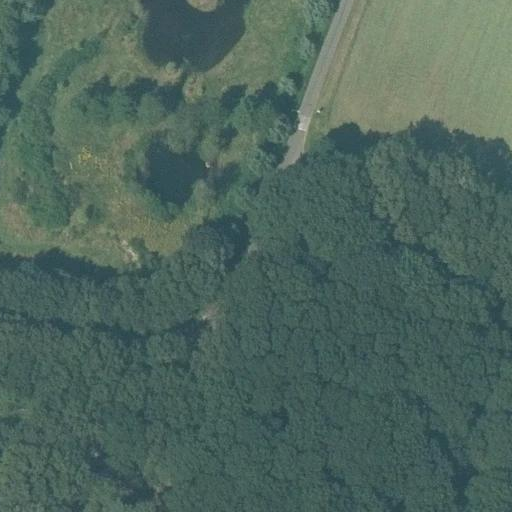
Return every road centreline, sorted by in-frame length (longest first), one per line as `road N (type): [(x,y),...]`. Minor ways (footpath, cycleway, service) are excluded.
road 1 (unclassified): [(0,338),(126,353),(175,345),(215,324),(240,287),(281,180)]
road 2 (unclassified): [(511,357),(363,212),(281,180)]
road 3 (unclassified): [(281,180),(347,0)]
road 4 (unknown): [(126,353),(61,511)]
